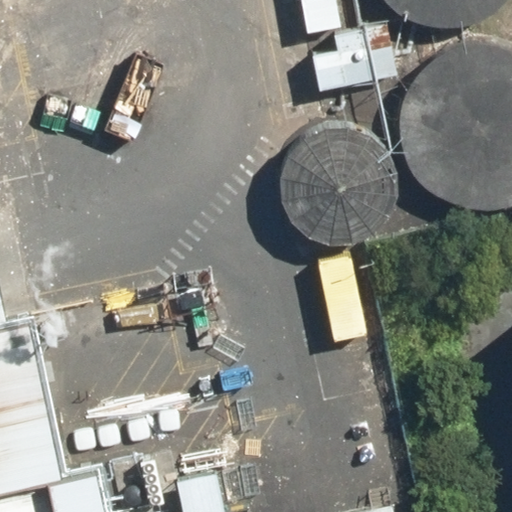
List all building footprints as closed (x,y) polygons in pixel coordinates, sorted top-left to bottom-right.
[(334,0),(299,0),(302,22),(336,19),(334,0)] [(383,0),(392,8),(404,16),(417,22),(431,26),(445,27),(459,25),(473,21),(486,15),(498,6),(503,0),(383,0)] [(389,21),(336,28),(339,47),(315,50),(320,84),(396,73),(389,21)] [(464,42),(458,44),(445,50),(434,58),(423,67),(415,78),(409,91),(405,104),(403,118),(404,132),(407,146),(413,158),(420,170),(430,180),(441,188),(454,195),(467,199),(481,200),(495,200),(509,196),(511,194),(511,45),(499,42),(486,40),(472,41),(464,42)] [(341,123),(332,123),(321,124),(312,127),(302,132),(294,138),(287,146),(282,155),(278,164),(275,174),(275,184),(276,195),(279,205),(284,214),(290,222),(298,229),(306,235),(316,239),(326,241),(336,241),(346,240),(356,237),(365,232),(374,226),(381,219),(386,210),(390,200),(393,190),(393,180),(392,170),(389,160),(384,151),(378,142),(370,135),(362,130),(352,126),(342,124),(341,123)]
